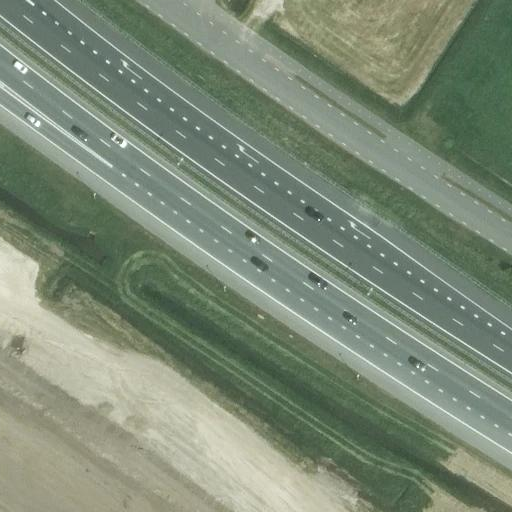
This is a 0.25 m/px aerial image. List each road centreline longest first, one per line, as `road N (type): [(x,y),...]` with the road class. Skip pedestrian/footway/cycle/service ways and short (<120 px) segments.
road 1 (motorway): [(511,357),(314,229),(28,21)]
road 2 (motorway): [(123,155),(511,417)]
road 3 (unclassified): [(511,241),(160,0)]
road 4 (motorway): [(0,65),(123,155)]
road 5 (motorway): [(0,77),(123,155)]
